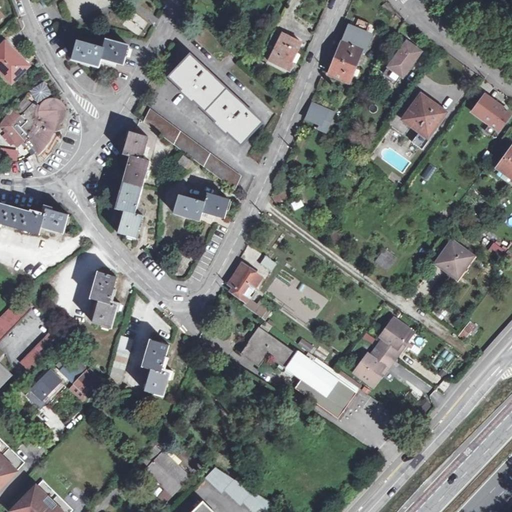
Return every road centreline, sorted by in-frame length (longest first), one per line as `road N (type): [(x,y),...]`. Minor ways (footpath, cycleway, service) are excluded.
road 1 (residential): [(341,0),(277,155),(204,289),(172,293),(149,283),(61,177)]
road 2 (tertiary): [(361,511),(498,367)]
road 3 (residential): [(21,0),(51,63),(108,127)]
road 4 (residential): [(177,0),(108,127)]
road 5 (primary): [(511,418),(423,511)]
road 6 (residential): [(511,78),(413,0)]
